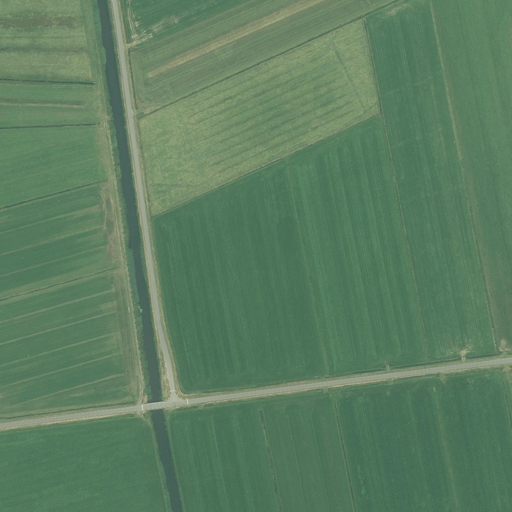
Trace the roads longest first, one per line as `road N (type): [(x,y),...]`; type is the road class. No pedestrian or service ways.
road 1 (tertiary): [(174,403),(113,0)]
road 2 (tertiary): [(174,403),(511,359)]
road 3 (tertiary): [(142,407),(0,425)]
